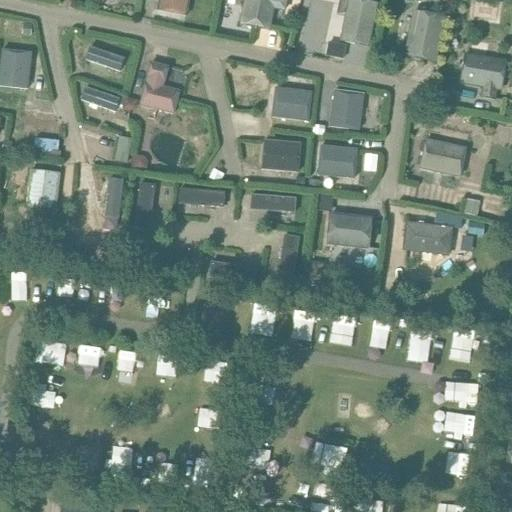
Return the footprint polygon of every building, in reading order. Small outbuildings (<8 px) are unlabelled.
[(159,0),(157,11),(186,17),(189,0),(159,0)] [(244,0),(239,24),(268,30),(273,8),(284,10),(285,0),(244,0)] [(358,0),(348,0),(340,42),(369,48),(378,4),(358,0)] [(414,10),(405,56),(410,57),(409,59),(419,61),(419,59),(434,62),(443,16),(427,13),(427,11),(425,9),(423,8),(421,9),(419,10),(419,11),(414,10)] [(23,24),(22,35),(30,35),(31,25),(23,24)] [(329,43),(326,56),(342,59),(345,47),(329,43)] [(117,72),(122,57),(85,46),(81,61),(117,72)] [(1,49),(0,57),(0,87),(27,90),(31,53),(1,49)] [(464,54),(460,84),(483,88),(481,97),(494,99),(496,90),(501,90),(505,61),(464,54)] [(150,64),(140,105),(164,111),(164,113),(172,115),(174,113),(176,106),(175,104),(178,92),(164,89),(161,88),(166,68),(150,64)] [(275,88),(271,117),(307,122),(311,93),(275,88)] [(335,91),(330,127),(358,131),(363,95),(335,91)] [(125,98),(122,110),(129,112),(134,108),(136,101),(125,98)] [(315,125),(314,134),(323,135),(324,126),(315,125)] [(115,137),(113,161),(127,163),(130,139),(115,137)] [(3,140),(2,148),(10,150),(11,141),(3,140)] [(426,140),(420,170),(460,178),(466,149),(426,140)] [(264,141),(261,170),(298,173),(300,144),(264,141)] [(320,147),(317,176),(353,180),(356,150),(320,147)] [(31,171),(27,208),(56,211),(60,174),(31,171)] [(296,178),(295,187),(305,188),(306,179),(296,178)] [(123,181),(108,179),(104,217),(119,219),(123,181)] [(310,180),(309,189),(319,190),(320,181),(310,180)] [(154,187),(139,185),(134,228),(149,230),(154,187)] [(222,208),(224,193),(180,189),(178,204),(222,208)] [(294,213),(295,198),(251,195),(250,210),(294,213)] [(319,195),(318,207),(332,209),(333,197),(319,195)] [(466,204),(464,214),(477,217),(479,207),(466,204)] [(407,223),(403,250),(448,256),(451,229),(460,230),(462,218),(435,212),(434,226),(407,223)] [(329,213),(327,245),(368,248),(370,217),(329,213)] [(299,239),(284,237),(277,280),(292,282),(299,239)] [(173,272),(175,257),(131,251),(129,266),(173,272)] [(253,282),(255,267),(211,261),(209,276),(253,282)] [(286,311),(228,309),(227,327),(285,328),(286,311)] [(351,352),(354,332),(352,332),(354,319),(332,316),(328,349),(351,352)] [(48,378),(68,370),(57,342),(37,350),(48,378)] [(88,348),(87,368),(111,369),(112,349),(88,348)] [(155,377),(156,354),(123,353),(122,376),(155,377)] [(454,405),(473,406),(474,383),(455,382),(454,405)] [(345,470),(348,450),(319,446),(316,466),(345,470)] [(275,454),(241,453),(241,466),(274,468),(275,454)]
